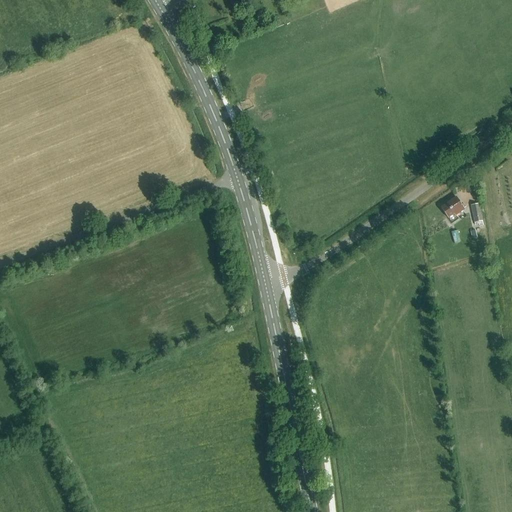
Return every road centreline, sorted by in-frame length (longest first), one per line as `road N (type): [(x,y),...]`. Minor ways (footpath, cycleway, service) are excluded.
road 1 (unclassified): [(265,285),(306,267),(511,126)]
road 2 (unclassified): [(0,266),(236,176)]
road 3 (secondary): [(311,511),(265,285)]
road 4 (secondary): [(236,176),(161,10)]
